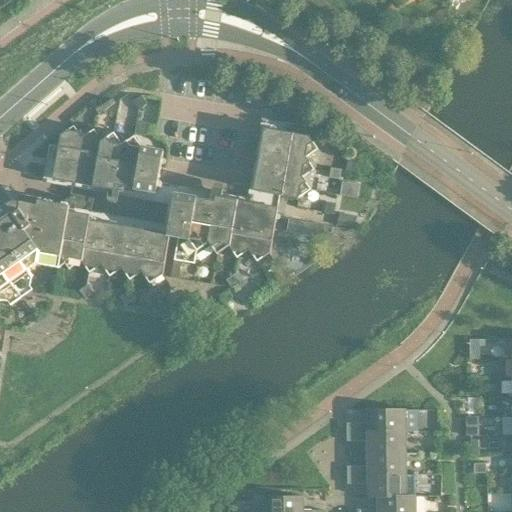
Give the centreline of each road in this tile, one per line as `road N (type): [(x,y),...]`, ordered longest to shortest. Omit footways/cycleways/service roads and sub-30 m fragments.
road 1 (tertiary): [(398,128),(511,211)]
road 2 (tertiary): [(177,0),(116,15),(64,59)]
road 3 (tertiary): [(398,128),(294,49)]
road 4 (tertiary): [(294,49),(238,9),(180,0)]
